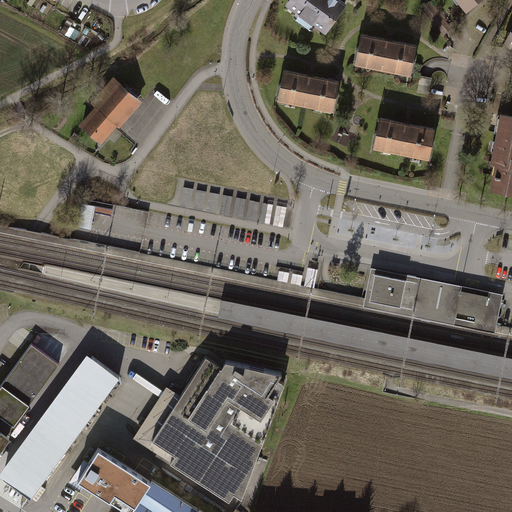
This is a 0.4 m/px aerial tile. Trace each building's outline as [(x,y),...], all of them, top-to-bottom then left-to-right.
[(345,4),(340,0),(292,0),(289,4),(326,31),(345,4)] [(452,0),(464,12),(478,0),(452,0)] [(387,38),(362,33),(356,63),(411,73),(417,44),(394,39),(387,38)] [(328,79),(285,70),(279,98),(333,109),(339,81),(328,79)] [(97,107),(83,124),(101,140),(116,123),(119,125),(140,102),(114,79),(93,103),(97,107)] [(495,173),(492,188),(511,191),(511,116),(503,115),(500,132),(499,132),(498,141),(500,141),(498,151),(495,150),(493,162),(500,163),(498,174),(495,173)] [(405,122),(380,117),(374,145),(429,156),(435,128),(413,124),(405,122)] [(221,213),(280,221),(282,204),(236,198),(236,196),(224,194),(221,213)] [(387,212),(343,202),(336,233),(380,243),(387,212)] [(412,275),(371,267),(363,306),(495,333),(497,324),(503,293),(412,275)] [(321,269),(307,269),(306,283),(321,284),(321,269)] [(511,357),(222,298),(218,317),(331,341),(428,361),(511,377),(511,357)] [(59,363),(32,344),(0,386),(0,446),(9,435),(7,433),(59,363)] [(119,376),(92,356),(3,476),(30,496),(119,376)] [(286,373),(203,359),(178,398),(165,388),(133,435),(240,504),(286,373)] [(132,509),(151,480),(98,445),(79,474),(91,482),(109,494),(132,509)] [(200,511),(151,480),(132,509),(129,511),(200,511)]
